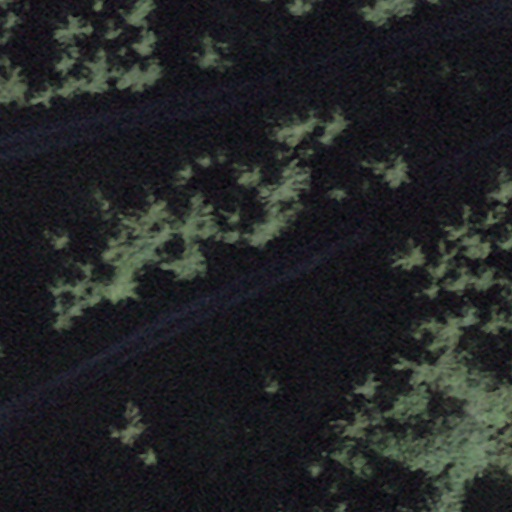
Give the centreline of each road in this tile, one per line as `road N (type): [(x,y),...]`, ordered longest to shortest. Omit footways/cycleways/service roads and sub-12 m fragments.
road 1 (unclassified): [(0,422),(511,143)]
road 2 (unclassified): [(511,13),(219,103),(0,150)]
